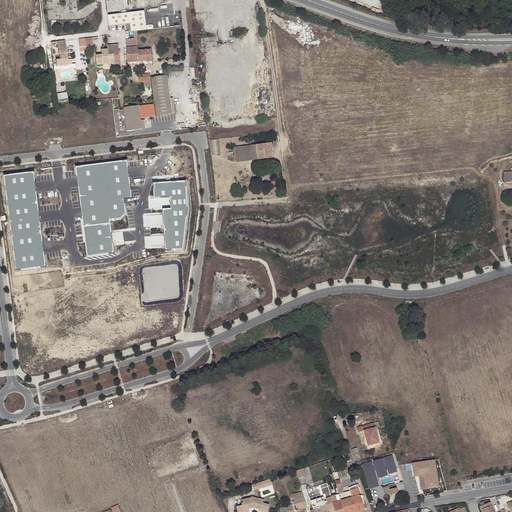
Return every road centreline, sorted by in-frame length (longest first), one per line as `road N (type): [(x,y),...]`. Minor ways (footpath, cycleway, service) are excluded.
road 1 (residential): [(0,159),(182,137),(197,142),(206,215),(189,327),(177,346)]
road 2 (residential): [(511,269),(425,293),(333,290),(207,343)]
road 3 (track): [(262,0),(282,144),(275,161),(255,165)]
road 4 (residential): [(31,408),(184,366)]
road 5 (residential): [(177,346),(28,392)]
road 6 (tertiary): [(302,0),(429,36)]
